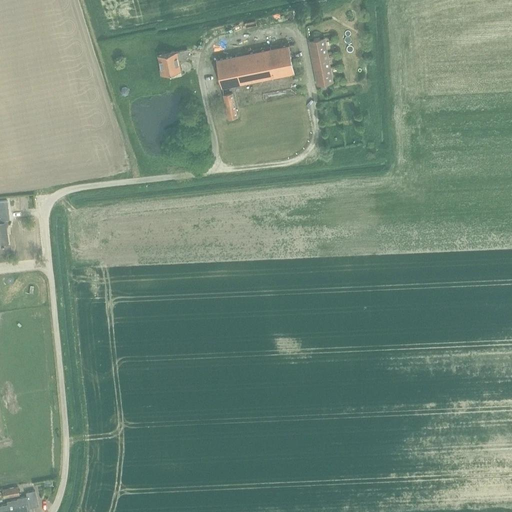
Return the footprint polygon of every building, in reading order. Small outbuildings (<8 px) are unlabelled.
[(317,85),(333,82),(324,37),(309,40),(317,85)] [(222,87),(295,72),(289,44),(216,59),(222,87)] [(179,59),(189,57),(187,50),(177,52),(177,51),(158,55),(162,75),(181,71),(179,59)] [(121,89),(120,92),(122,95),(125,96),(128,94),(129,91),(127,88),(124,87),(121,89)] [(228,119),(237,117),(232,93),(223,95),(228,119)] [(7,200),(0,200),(0,243),(7,243),(5,222),(3,222),(3,219),(9,219),(7,200)] [(3,498),(19,495),(17,487),(2,490),(3,498)] [(24,511),(29,511),(29,508),(38,506),(35,490),(26,492),(27,496),(17,498),(18,498),(7,501),(8,504),(0,505),(0,511),(24,511)]
